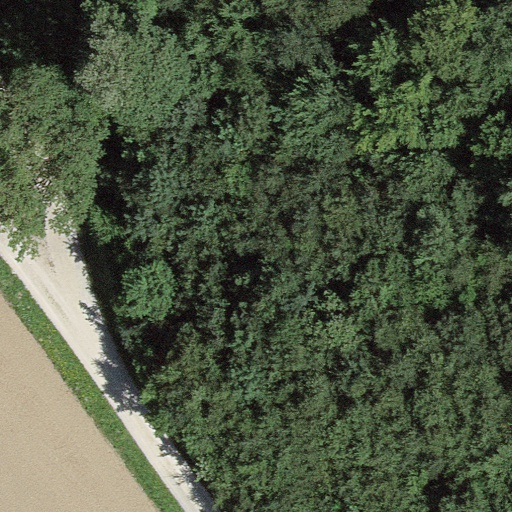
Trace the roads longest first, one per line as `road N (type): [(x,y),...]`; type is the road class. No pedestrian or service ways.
road 1 (track): [(0,253),(194,511)]
road 2 (track): [(0,99),(33,144),(54,320)]
